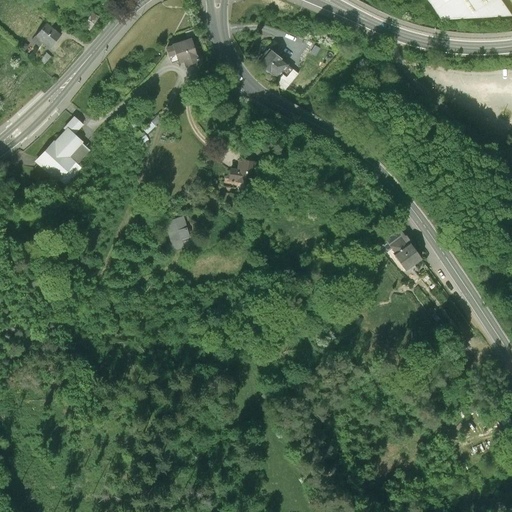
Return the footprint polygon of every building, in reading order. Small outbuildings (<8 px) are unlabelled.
[(511,16),(500,0),(428,0),(442,20),(511,16)] [(92,12),(82,26),(89,30),(98,17),(92,12)] [(48,50),(61,35),(53,28),(48,23),(31,41),(41,49),(43,46),(48,50)] [(56,24),(53,28),(61,35),(64,32),(56,24)] [(199,59),(192,36),(165,44),(168,55),(174,53),(179,66),(199,59)] [(257,63),(276,77),(287,61),(268,47),(257,63)] [(51,59),(47,55),(40,63),(44,66),(51,59)] [(65,128),(68,131),(69,129),(74,134),(83,124),(75,117),(65,128)] [(68,131),(37,163),(60,185),(79,165),(70,157),(84,142),(74,134),(69,129),(68,131)] [(258,163),(240,161),(239,171),(232,170),(230,185),(255,188),(258,163)] [(193,237),(187,218),(166,224),(175,252),(184,249),(182,240),(193,237)] [(393,254),(410,242),(401,231),(376,250),(379,254),(385,255),(390,251),(393,254)] [(422,258),(410,242),(393,254),(405,270),(422,258)]
